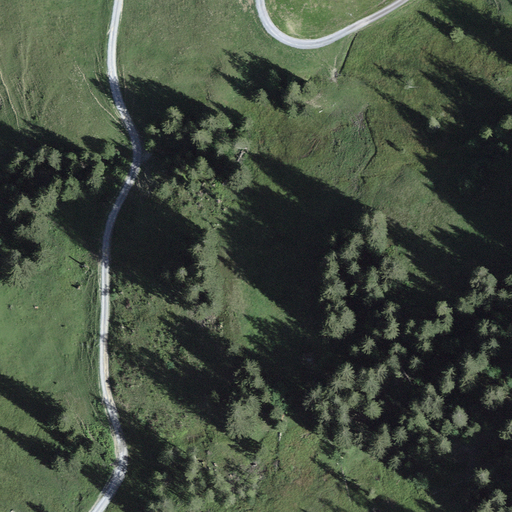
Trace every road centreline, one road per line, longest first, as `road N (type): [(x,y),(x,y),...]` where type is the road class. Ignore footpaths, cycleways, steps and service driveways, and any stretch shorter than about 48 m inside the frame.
road 1 (track): [(118,0),(112,76),(138,158),(107,235),(103,370),(122,462),(96,511)]
road 2 (track): [(403,0),(312,43),(280,36),(260,0)]
